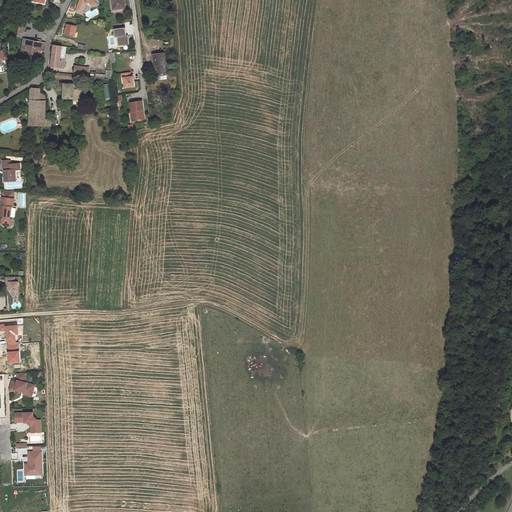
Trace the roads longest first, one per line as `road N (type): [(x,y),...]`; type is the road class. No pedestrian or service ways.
road 1 (track): [(0,316),(198,301),(299,350)]
road 2 (residential): [(68,0),(44,70),(0,102)]
